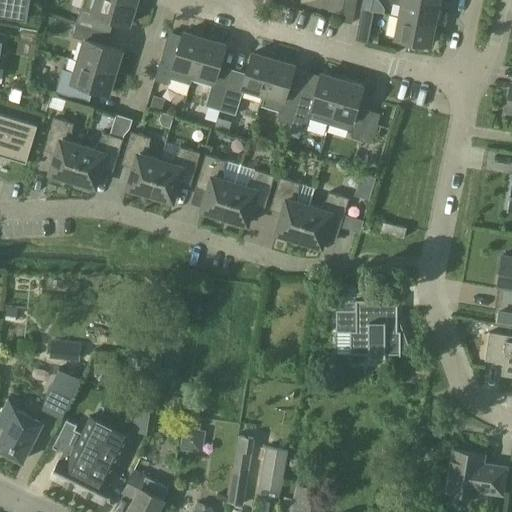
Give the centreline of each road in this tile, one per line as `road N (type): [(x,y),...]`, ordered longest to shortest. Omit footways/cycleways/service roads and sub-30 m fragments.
road 1 (residential): [(511,421),(491,417),(465,396),(428,294),(467,83)]
road 2 (residential): [(357,264),(288,266),(89,208),(0,211)]
road 3 (residential): [(242,8),(258,31),(393,68)]
